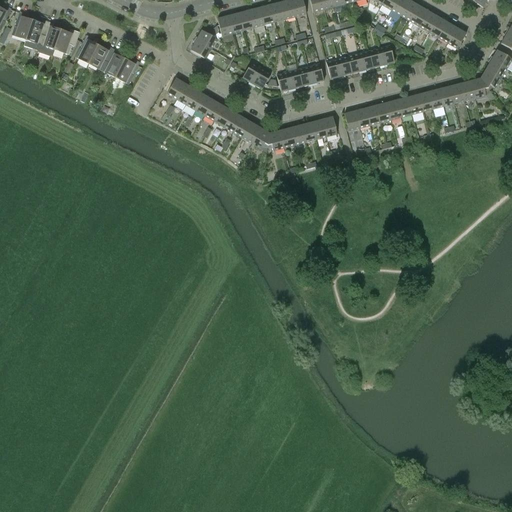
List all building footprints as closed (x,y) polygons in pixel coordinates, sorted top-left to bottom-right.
[(302,0),(294,0),(291,1),(295,18),(306,15),(302,0)] [(309,0),(313,13),(324,11),(320,0),(309,0)] [(320,0),(324,11),(334,8),(332,0),(320,0)] [(384,0),(381,6),(391,11),(397,0),(384,0)] [(409,2),(406,0),(397,0),(391,11),(400,17),(409,2)] [(467,0),(482,9),(487,0),(467,0)] [(295,18),(291,1),(280,4),(285,21),(295,18)] [(418,7),(409,2),(400,17),(410,22),(418,7)] [(280,4),(270,6),(274,23),(285,21),(280,4)] [(274,23),(270,6),(259,9),(264,26),(274,23)] [(3,13),(0,10),(0,32),(5,23),(11,10),(6,7),(3,13)] [(428,13),(418,7),(410,22),(419,28),(428,13)] [(259,9),(249,12),(253,29),(264,26),(259,9)] [(253,29),(249,12),(238,15),(243,32),(253,29)] [(26,41),(32,24),(23,21),(25,15),(19,13),(15,27),(11,36),(26,41)] [(437,18),(428,13),(419,28),(428,33),(437,18)] [(238,15),(228,17),(232,34),(243,32),(238,15)] [(232,34),(228,17),(217,20),(221,37),(232,34)] [(447,24),(437,18),(428,33),(438,39),(447,24)] [(40,26),(32,24),(26,41),(24,47),(38,51),(48,23),(42,21),(40,26)] [(54,51),(60,33),(52,30),(54,25),(48,23),(38,51),(38,52),(39,54),(49,57),(51,57),(53,51),(54,51)] [(456,29),(447,24),(438,39),(447,44),(456,29)] [(466,35),(456,29),(447,44),(457,50),(466,35)] [(9,31),(6,30),(0,41),(0,42),(3,44),(8,34),(9,31)] [(69,36),(60,33),(54,51),(69,56),(72,47),(74,47),(79,33),(71,30),(69,36)] [(196,42),(211,50),(217,41),(202,32),(196,42)] [(501,45),(511,51),(511,38),(506,35),(501,45)] [(88,65),(97,48),(89,44),(92,39),(86,36),(80,49),(79,49),(75,58),(88,65)] [(205,60),(211,50),(196,42),(190,51),(205,60)] [(105,52),(97,48),(88,65),(102,72),(113,50),(107,47),(105,52)] [(379,50),(383,67),(394,64),(389,47),(379,50)] [(102,72),(115,79),(123,62),(116,58),(118,53),(113,50),(102,72)] [(368,52),(372,69),(383,67),(379,50),(368,52)] [(358,55),(362,72),(372,69),(368,52),(358,55)] [(497,52),(491,61),(506,70),(511,60),(497,52)] [(347,58),(352,75),(362,72),(358,55),(347,58)] [(337,61),(341,78),(352,75),(347,58),(337,61)] [(131,66),(123,62),(115,79),(129,86),(133,77),(133,76),(140,64),(134,61),(131,66)] [(326,63),(330,80),(341,78),(337,61),(326,63)] [(491,61),(486,70),(501,79),(506,70),(491,61)] [(68,64),(64,72),(68,74),(72,66),(68,64)] [(252,85),(261,70),(251,64),(242,79),(252,85)] [(323,82),(319,65),(308,68),(312,85),(323,82)] [(302,88),(312,85),(308,68),(297,71),(302,88)] [(261,70),(252,85),(262,91),(270,76),(261,70)] [(501,79),(486,70),(480,80),(488,90),(492,88),(495,89),(501,79)] [(291,91),(302,88),(297,71),(287,74),(291,91)] [(281,93),(291,91),(287,74),(276,76),(281,93)] [(167,95),(176,101),(185,85),(175,80),(167,95)] [(480,80),(469,83),(474,100),(485,97),(485,93),(488,90),(480,80)] [(469,83),(459,85),(463,102),(474,100),(469,83)] [(194,91),(185,85),(176,101),(185,106),(194,91)] [(459,85),(448,88),(453,105),(463,102),(459,85)] [(448,88),(438,91),(442,108),(453,105),(448,88)] [(204,96),(194,91),(185,106),(195,112),(204,96)] [(438,91),(427,93),(432,110),(442,108),(438,91)] [(427,93),(417,96),(421,113),(432,110),(427,93)] [(213,102),(204,96),(195,112),(204,117),(213,102)] [(417,96),(407,99),(411,116),(421,113),(417,96)] [(407,99),(396,102),(401,119),(411,116),(407,99)] [(222,107),(213,102),(204,117),(213,122),(222,107)] [(396,102),(386,104),(390,121),(401,119),(396,102)] [(386,104),(375,107),(380,124),(390,121),(386,104)] [(232,113),(222,107),(213,122),(223,128),(232,113)] [(375,107),(365,110),(369,127),(380,124),(375,107)] [(365,110),(354,112),(359,130),(369,127),(365,110)] [(359,130),(354,112),(344,115),(348,132),(359,130)] [(241,118),(232,113),(223,128),(232,133),(241,118)] [(250,124),(241,118),(232,133),(241,139),(250,124)] [(332,118),(321,121),(326,138),(337,135),(332,118)] [(316,141),(326,138),(321,121),(311,124),(316,141)] [(260,129),(250,124),(241,139),(251,144),(260,129)] [(311,124),(301,126),(305,144),(316,141),(311,124)] [(295,146),(305,144),(301,126),(290,129),(295,146)] [(269,135),(260,129),(251,144),(261,150),(263,147),(267,148),(269,135)] [(290,129),(280,132),(284,149),(295,146),(290,129)] [(273,152),(284,149),(280,132),(269,135),(267,148),(272,149),(273,152)]
